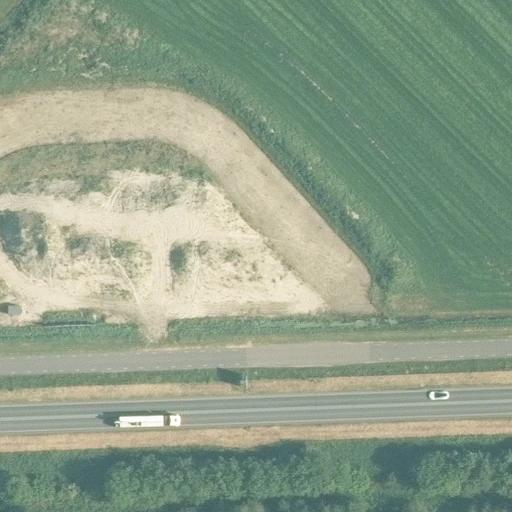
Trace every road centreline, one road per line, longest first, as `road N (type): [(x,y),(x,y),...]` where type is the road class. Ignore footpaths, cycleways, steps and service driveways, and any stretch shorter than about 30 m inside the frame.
road 1 (unclassified): [(0,372),(511,353)]
road 2 (trunk): [(511,404),(0,422)]
